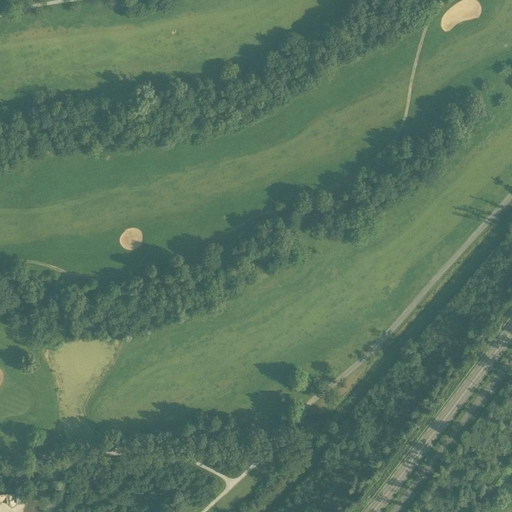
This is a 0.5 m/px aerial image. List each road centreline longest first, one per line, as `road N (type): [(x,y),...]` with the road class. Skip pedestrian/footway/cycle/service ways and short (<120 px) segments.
road 1 (track): [(0,510),(33,509),(48,498),(62,456),(276,435),(375,347),(511,195)]
road 2 (track): [(0,263),(118,274),(345,181),(399,131),(424,31),(447,0)]
road 3 (secondary): [(372,511),(511,327)]
